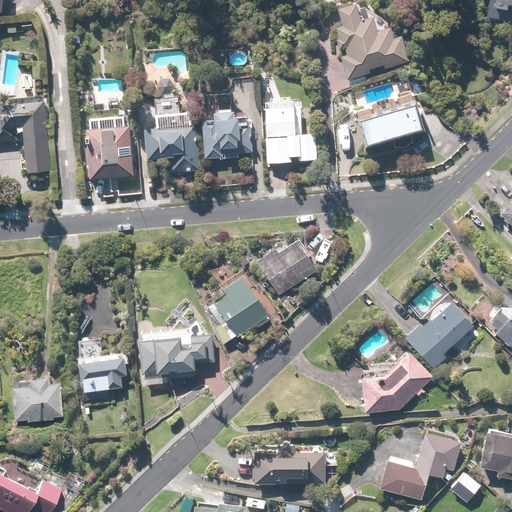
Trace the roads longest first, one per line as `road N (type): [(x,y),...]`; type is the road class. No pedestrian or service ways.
road 1 (residential): [(0,232),(367,202),(396,209),(410,225)]
road 2 (residential): [(410,225),(123,511)]
road 3 (residential): [(410,225),(511,131)]
